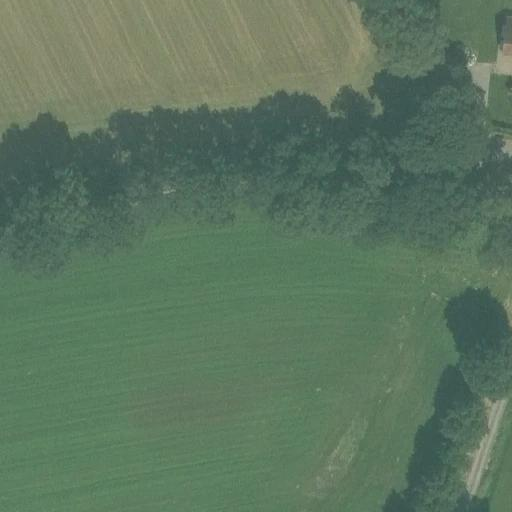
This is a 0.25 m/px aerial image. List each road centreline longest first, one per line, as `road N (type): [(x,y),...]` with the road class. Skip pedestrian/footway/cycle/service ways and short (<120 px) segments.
road 1 (unclassified): [(493,144),(407,0)]
road 2 (residential): [(462,511),(511,367)]
